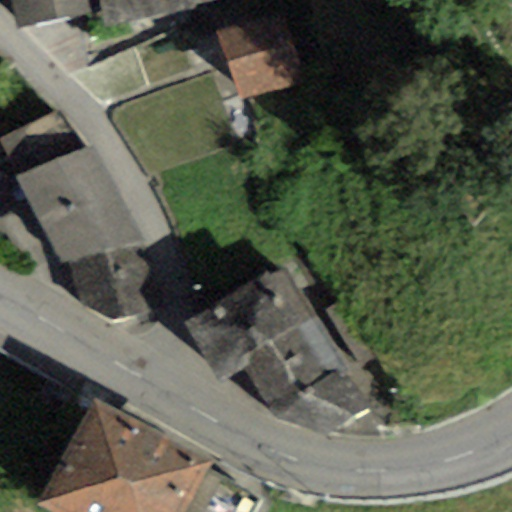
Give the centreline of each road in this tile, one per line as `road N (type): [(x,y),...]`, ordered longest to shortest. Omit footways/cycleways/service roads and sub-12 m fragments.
road 1 (residential): [(136,382),(172,311),(162,254),(130,178),(0,26)]
road 2 (tertiary): [(136,382),(265,447),(317,462),(388,471),(511,438)]
road 3 (tertiary): [(0,300),(136,382)]
